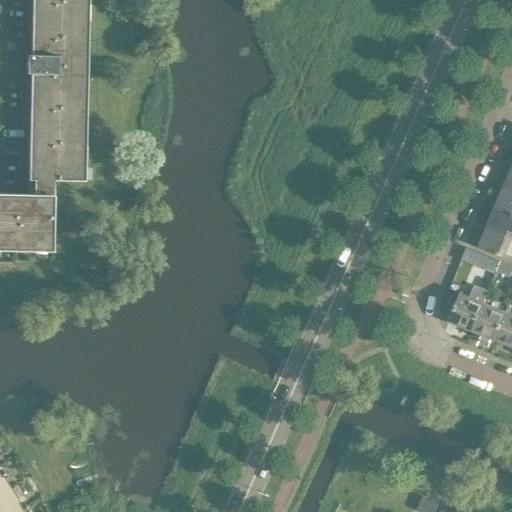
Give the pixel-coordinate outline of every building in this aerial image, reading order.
[(0,242),(49,244),(49,249),(51,249),(52,179),(84,179),(84,177),(78,177),(81,0),(37,0),(36,55),(27,55),(26,73),(36,73),(33,198),(0,197),(0,242)] [(511,191),(504,188),(496,207),(511,214),(511,191)] [(511,214),(496,207),(487,227),(511,236),(511,214)] [(511,236),(487,227),(480,245),(479,245),(478,246),(511,259),(511,236)] [(484,265),(496,270),(500,261),(488,256),(484,265)] [(511,266),(500,261),(496,270),(509,276),(511,269),(511,266)] [(448,320),(471,330),(483,302),(488,290),(474,285),(470,297),(460,293),(448,320)] [(471,330),(494,339),(506,311),(483,302),(471,330)] [(494,339),(511,346),(511,313),(506,311),(494,339)] [(0,511),(26,511),(0,471),(0,511)] [(418,509),(424,511),(433,511),(438,502),(423,496),(418,509)]
